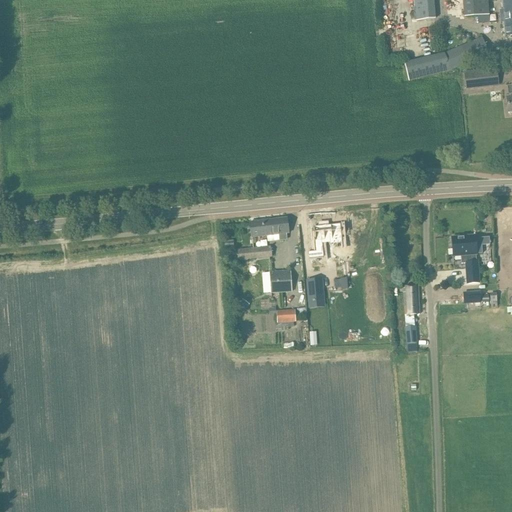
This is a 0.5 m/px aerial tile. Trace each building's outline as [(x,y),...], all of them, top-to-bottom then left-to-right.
[(436,19),(433,0),(414,0),(416,16),(414,16),(414,21),(436,19)] [(462,0),(464,17),(489,16),(487,0),(462,0)] [(511,35),(511,0),(502,0),(504,9),(499,10),(500,22),(505,22),(506,36),(511,35)] [(403,57),(405,75),(451,71),(489,54),(481,37),(443,53),(403,57)] [(497,70),(464,73),(466,89),(498,85),(497,70)] [(267,235),(267,242),(279,241),(287,240),(286,233),(288,233),(288,229),(287,219),(250,223),(251,233),(252,237),(267,235)] [(395,238),(387,239),(388,254),(403,253),(403,254),(414,253),(413,240),(414,240),(413,223),(394,224),(395,238)] [(314,227),(314,237),(316,252),(310,252),(309,252),(308,253),(308,252),(308,259),(323,258),(323,251),(322,244),(329,243),(330,245),(341,244),(342,248),(340,224),(329,225),(318,226),(314,227)] [(481,238),(475,239),(475,237),(452,239),(453,256),(461,255),(461,264),(466,263),(468,284),(478,283),(477,262),(476,262),(476,254),(482,254),(482,245),(481,238)] [(272,257),(271,246),(237,250),(238,261),(272,257)] [(292,293),(291,271),(269,272),(270,294),(292,293)] [(314,280),(306,280),(307,287),(308,300),(324,299),(322,279),(314,280)] [(418,286),(402,287),(405,315),(419,315),(418,295),(419,295),(418,286)] [(480,303),(479,292),(463,294),(464,304),(480,303)] [(248,306),(240,301),(235,309),(243,315),(248,306)] [(296,322),(295,310),(276,311),(277,323),(296,322)]
